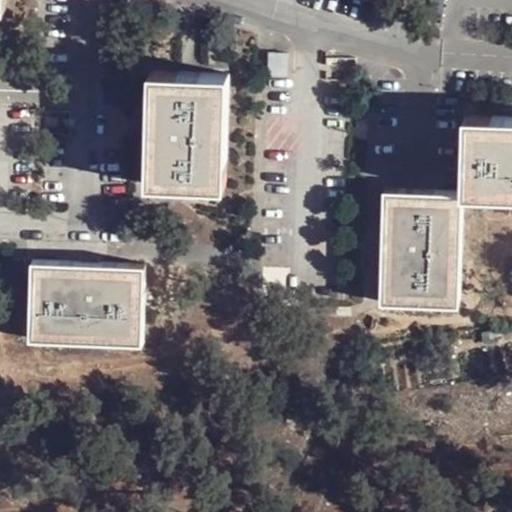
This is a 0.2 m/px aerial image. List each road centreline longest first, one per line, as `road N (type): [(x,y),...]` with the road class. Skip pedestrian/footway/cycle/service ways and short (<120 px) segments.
road 1 (residential): [(91,0),(84,215),(72,227),(0,220)]
road 2 (residential): [(299,18),(298,266)]
road 3 (residential): [(299,18),(394,48),(511,57)]
